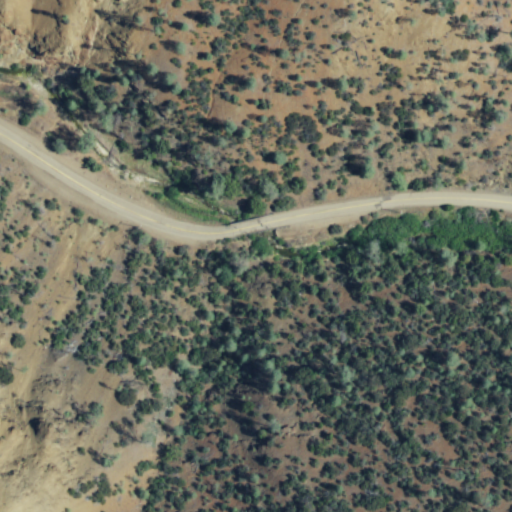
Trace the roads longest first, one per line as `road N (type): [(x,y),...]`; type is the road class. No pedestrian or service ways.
road 1 (secondary): [(224,232),(143,219),(0,135)]
road 2 (secondary): [(511,198),(386,200),(271,221)]
